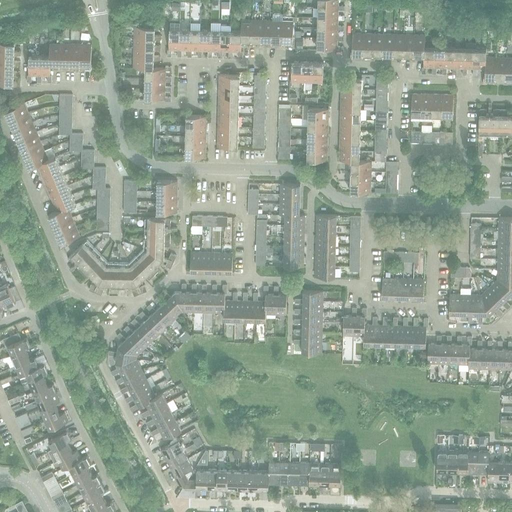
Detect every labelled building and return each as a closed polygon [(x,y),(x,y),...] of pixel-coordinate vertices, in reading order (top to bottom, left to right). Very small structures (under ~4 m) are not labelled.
[(338,7),(338,9),(344,9),(344,5),(338,5),(338,0),(318,0),(318,6),(338,7)] [(338,15),(338,9),(338,7),(318,6),(318,16),(338,17),(338,19),(344,19),(344,15),(338,15)] [(338,25),(338,19),(338,17),(318,16),(317,27),(338,27),(338,29),(344,29),(344,25),(338,25)] [(251,39),(252,19),(241,19),(241,31),(241,39),(249,39),(251,39)] [(262,40),(262,19),(252,19),(251,39),(249,39),(249,46),(253,46),(254,39),(259,40),(262,40)] [(272,40),(272,20),(262,19),(262,40),(259,40),(259,46),(264,46),(264,40),(270,40),(272,40)] [(282,40),(283,20),(272,20),(272,40),(270,40),(270,46),(274,46),(274,40),(280,40),(282,40)] [(282,40),(280,40),(280,46),(284,46),(284,40),(293,41),(293,20),(283,20),(282,40)] [(154,37),(154,39),(161,39),(161,35),(155,34),(155,26),(134,25),(134,36),(154,37)] [(337,35),(338,29),(338,27),(317,27),(317,37),(337,37),(337,39),(344,40),(344,35),(337,35)] [(179,49),(180,29),(169,29),(169,49),(167,49),(167,55),(171,55),(171,49),(177,49),(179,49)] [(190,50),(190,29),(180,29),(179,49),(177,49),(177,55),(181,56),(182,49),(187,50),(190,50)] [(200,50),(200,30),(190,29),(190,50),(187,50),(187,56),(192,56),(192,50),(198,50),(200,50)] [(210,50),(211,30),(200,30),(200,50),(198,50),(198,56),(202,56),(202,50),(208,50),(210,50)] [(220,50),(221,30),(211,30),(210,50),(208,50),(208,56),(212,56),(212,50),(218,50),(220,50)] [(230,51),(231,30),(221,30),(220,50),(218,50),(218,57),(222,57),(222,50),(228,51),(230,51)] [(241,31),(231,30),(230,51),(228,51),(228,57),(232,57),(233,51),(238,51),(241,51),(241,39),(241,31)] [(363,53),(363,33),(352,32),(352,52),(350,52),(350,59),(354,59),(355,53),(361,53),(363,53)] [(373,53),(373,33),(363,33),(363,53),(361,53),(360,59),(365,59),(365,53),(371,53),(373,53)] [(383,54),(384,33),(373,33),(373,53),(371,53),(371,59),(375,60),(375,53),(381,53),(383,54)] [(393,54),(394,33),(384,33),(383,54),(381,53),(381,60),(385,60),(385,54),(391,54),(393,54)] [(403,54),(404,34),(394,33),(393,54),(391,54),(391,60),(395,60),(395,54),(401,54),(403,54)] [(414,54),(414,34),(404,34),(403,54),(401,54),(401,60),(405,60),(406,54),(412,54),(414,54)] [(424,46),(425,46),(425,34),(414,34),(414,54),(412,54),(411,60),(416,61),(416,54),(424,55),(424,46)] [(154,45),(154,39),(154,37),(134,36),(134,46),(154,47),(154,49),(160,49),(160,45),(154,45)] [(337,45),(337,39),(337,37),(317,37),(317,47),(337,48),(337,50),(343,50),(343,46),(337,45)] [(0,51),(14,52),(14,54),(20,55),(21,50),(14,50),(15,42),(0,41),(0,51)] [(60,63),(60,43),(50,43),(49,55),(50,55),(50,63),(58,63),(60,63)] [(70,64),(70,43),(60,43),(60,63),(58,63),(58,70),(62,70),(62,63),(68,64),(70,64)] [(80,64),(81,43),(70,43),(70,64),(68,64),(68,70),(72,70),(72,64),(78,64),(80,64)] [(80,64),(78,64),(78,70),(82,70),(82,64),(91,64),(91,44),(81,43),(80,64)] [(154,55),(154,49),(154,47),(134,46),(134,56),(154,57),(154,59),(160,59),(160,55),(154,55)] [(435,46),(425,46),(424,46),(424,55),(423,66),(422,66),(422,73),(426,73),(426,66),(432,67),(434,67),(435,46)] [(444,67),(445,47),(435,46),(434,67),(432,67),(432,73),(436,73),(436,67),(442,67),(444,67)] [(455,67),(455,47),(445,47),(444,67),(442,67),(442,73),(446,73),(446,67),(452,67),(455,67)] [(465,67),(465,47),(455,47),(455,67),(452,67),(452,73),(457,74),(457,67),(463,67),(465,67)] [(475,68),(475,47),(465,47),(465,67),(463,67),(462,74),(467,74),(467,68),(473,68),(475,68)] [(486,56),(486,48),(475,47),(475,68),(473,68),(473,74),(477,74),(477,68),(485,68),(486,56)] [(14,60),(14,54),(14,52),(0,51),(0,62),(14,62),(14,65),(20,65),(20,60),(14,60)] [(39,75),(40,55),(29,54),(29,74),(27,74),(27,81),(31,81),(31,75),(37,75),(39,75)] [(50,75),(50,63),(50,55),(49,55),(40,55),(39,75),(37,75),(37,81),(41,81),(41,75),(47,75),(50,75)] [(154,67),(154,59),(154,57),(134,56),(133,67),(145,67),(154,67)] [(496,56),(486,56),(485,68),(485,76),(483,76),(483,83),(487,83),(487,77),(493,77),(495,77),(496,56)] [(506,77),(506,57),(496,56),(495,77),(493,77),(493,83),(497,83),(497,77),(503,77),(506,77)] [(511,56),(506,57),(506,77),(503,77),(503,83),(508,83),(508,77),(511,77),(511,56)] [(302,81),(303,61),(292,61),(291,81),(302,81)] [(312,82),(313,61),(303,61),(302,81),(312,82)] [(313,61),(312,82),(323,82),(323,62),(313,61)] [(14,70),(14,65),(14,62),(0,62),(0,72),(14,73),(14,75),(20,75),(20,71),(14,70)] [(165,70),(165,67),(154,67),(145,67),(145,77),(165,78),(165,80),(171,80),(171,76),(165,76),(165,70)] [(14,81),(14,75),(14,73),(0,72),(0,82),(13,83),(13,85),(20,85),(20,81),(14,81)] [(219,84),(239,85),(240,74),(219,73),(219,84)] [(165,86),(165,80),(165,78),(145,77),(145,87),(165,88),(165,90),(171,90),(171,86),(165,86)] [(341,88),(361,88),(362,78),(341,77),(341,88)] [(239,95),(239,85),(219,84),(219,94),(239,95)] [(165,96),(165,90),(165,88),(145,87),(144,98),(164,99),(164,100),(171,100),(171,96),(165,96)] [(361,98),(361,88),(341,88),(341,98),(361,98)] [(422,114),(422,93),(412,93),(411,113),(422,114)] [(432,114),(433,93),(422,93),(422,114),(432,114)] [(442,114),(443,94),(433,93),(432,114),(442,114)] [(239,105),(239,95),(219,94),(219,104),(239,105)] [(443,94),(442,114),(453,114),(454,94),(443,94)] [(361,109),(361,98),(341,98),(341,108),(361,109)] [(10,119),(28,112),(24,102),(5,109),(10,119)] [(239,115),(239,105),(219,104),(218,115),(239,115)] [(308,118),(328,118),(328,108),(308,107),(308,118)] [(361,119),(361,109),(341,108),(340,118),(361,119)] [(489,134),(490,114),(487,114),(487,109),(479,108),(479,134),(489,134)] [(499,134),(500,109),(493,109),(493,114),(490,114),(489,134),(499,134)] [(510,135),(511,129),(511,114),(507,114),(507,109),(500,109),(499,134),(509,135),(510,135)] [(14,129),(32,121),(28,112),(10,119),(14,129)] [(186,125),(206,125),(206,115),(186,114),(186,125)] [(238,125),(239,115),(218,115),(218,125),(238,125)] [(328,129),(328,118),(308,118),(308,128),(328,129)] [(360,129),(361,119),(340,118),(340,128),(360,129)] [(18,138),(36,130),(32,121),(14,129),(18,138)] [(206,135),(206,125),(186,125),(186,135),(206,135)] [(238,136),(238,125),(218,125),(218,135),(238,136)] [(328,139),(328,129),(308,128),(307,138),(328,139)] [(360,139),(360,129),(340,128),(340,139),(360,139)] [(21,148),(40,140),(36,130),(18,138),(21,148)] [(206,146),(206,135),(186,135),(185,145),(206,146)] [(238,146),(238,136),(218,135),(218,146),(238,146)] [(327,149),(328,139),(307,138),(307,148),(327,149)] [(360,149),(360,139),(340,139),(340,149),(360,149)] [(25,157),(44,149),(40,140),(21,148),(25,157)] [(205,156),(206,146),(185,145),(185,156),(205,156)] [(327,160),(327,149),(307,148),(307,159),(327,160)] [(48,159),(48,158),(44,149),(25,157),(29,167),(37,164),(37,163),(48,159)] [(360,160),(360,159),(360,149),(340,149),(339,160),(351,160),(360,160)] [(41,173),(60,165),(56,155),(48,158),(48,159),(37,163),(37,164),(41,173)] [(371,170),(371,160),(360,159),(360,160),(351,160),(351,170),(371,170)] [(45,182),(64,174),(60,165),(41,173),(45,182)] [(371,181),(371,170),(351,170),(351,180),(371,181)] [(49,192),(68,184),(64,174),(45,182),(49,192)] [(157,190),(177,191),(178,180),(157,180),(157,190)] [(371,191),(371,181),(351,180),(350,191),(371,191)] [(280,193),(300,194),(300,183),(280,182),(280,193)] [(53,201),(72,193),(68,184),(49,192),(53,201)] [(177,201),(177,191),(157,190),(157,200),(177,201)] [(68,206),(76,203),(72,193),(53,201),(57,210),(57,211),(68,206)] [(300,204),(300,194),(280,193),(280,203),(300,204)] [(177,211),(177,201),(157,200),(157,211),(177,211)] [(299,214),(300,204),(280,203),(280,214),(285,214),(299,214)] [(72,216),(68,206),(57,211),(57,210),(49,214),(53,223),(72,216)] [(316,224),(336,225),(336,214),(317,213),(316,224)] [(285,224),(304,224),(305,214),(299,214),(285,214),(285,224)] [(57,233),(76,225),(72,216),(53,223),(57,233)] [(499,227),(511,227),(511,216),(499,217),(499,227)] [(145,227),(165,228),(165,225),(170,225),(171,217),(145,217),(145,227)] [(304,235),(304,224),(285,224),(285,234),(304,235)] [(336,235),(336,225),(316,224),(316,234),(336,235)] [(76,225),(57,233),(61,243),(80,235),(76,225)] [(165,231),(165,228),(145,227),(144,237),(170,238),(170,231),(165,231)] [(511,237),(511,227),(499,227),(498,237),(511,237)] [(304,245),(304,235),(285,234),(284,244),(304,245)] [(336,245),(336,235),(316,234),(316,245),(336,245)] [(164,257),(165,249),(165,245),(170,245),(170,238),(144,237),(144,247),(144,248),(164,257)] [(511,247),(511,237),(498,237),(498,248),(511,247)] [(79,261),(94,247),(86,239),(68,257),(73,262),(77,259),(79,261)] [(304,255),(304,245),(284,244),(284,254),(304,255)] [(335,255),(336,245),(316,245),(316,255),(335,255)] [(82,272),(101,254),(94,247),(79,261),(81,263),(77,267),(82,272)] [(511,258),(511,247),(498,248),(498,258),(511,258)] [(154,274),(159,269),(156,265),(164,257),(144,248),(137,255),(154,274)] [(201,271),(202,251),(191,251),(190,271),(201,271)] [(211,271),(212,252),(202,251),(201,271),(211,271)] [(222,272),(222,252),(212,252),(211,271),(222,272)] [(222,252),(222,272),(232,272),(233,252),(222,252)] [(99,282),(108,262),(108,261),(101,254),(82,272),(87,277),(91,273),(99,282)] [(303,265),(304,255),(284,254),(284,265),(303,265)] [(149,279),(154,274),(137,255),(129,262),(137,283),(145,275),(149,279)] [(335,265),(335,255),(316,255),(315,265),(335,265)] [(511,258),(498,258),(498,268),(511,268),(511,258)] [(118,288),(119,262),(108,262),(99,282),(111,282),(111,288),(118,288)] [(128,262),(119,262),(118,288),(125,288),(125,283),(137,283),(129,262),(128,262)] [(335,276),(335,265),(315,265),(315,276),(335,276)] [(511,268),(498,268),(497,278),(511,278),(511,268)] [(392,297),(393,277),(382,277),(382,297),(392,297)] [(403,297),(403,278),(393,277),(392,297),(403,297)] [(413,297),(413,278),(403,278),(403,297),(413,297)] [(413,278),(413,297),(424,298),(424,278),(413,278)] [(511,278),(497,278),(497,279),(510,293),(509,295),(511,298),(511,278)] [(505,299),(509,295),(510,293),(497,279),(489,286),(503,300),(501,302),(507,308),(511,305),(505,299)] [(0,286),(0,289),(7,306),(16,302),(15,300),(20,298),(15,285),(9,287),(8,283),(0,286)] [(184,291),(186,291),(186,283),(182,283),(182,291),(175,291),(170,295),(169,297),(182,311),(183,311),(184,291)] [(194,291),(196,291),(196,283),(192,283),(192,291),(186,291),(184,291),(183,311),(184,311),(194,311),(194,291)] [(204,292),(206,292),(207,283),(202,283),(202,292),(196,291),(194,291),(194,311),(204,311),(204,292)] [(214,292),(217,292),(217,283),(213,283),(212,292),(206,292),(204,292),(204,311),(214,312),(214,292)] [(224,299),(225,299),(225,293),(227,293),(227,284),(223,284),(223,292),(217,292),(214,292),(214,312),(224,312),(224,299)] [(276,294),(278,294),(278,285),(274,285),(274,294),(268,293),(265,293),(265,300),(266,300),(265,313),(266,313),(276,313),(276,294)] [(276,294),(276,313),(286,313),(287,294),(288,294),(289,285),(284,285),(284,294),(278,294),(276,294)] [(497,306),(501,302),(503,300),(489,286),(482,293),(495,308),(494,309),(500,315),(503,312),(497,306)] [(303,300),(323,301),(323,290),(304,289),(304,288),(295,287),(295,292),(303,292),(303,298),(303,300)] [(169,297),(170,295),(165,289),(161,292),(167,298),(163,302),(161,304),(175,318),(182,312),(182,311),(169,297)] [(235,300),(237,300),(237,291),(233,291),(233,300),(225,299),(224,299),(224,312),(224,319),(235,319),(235,300)] [(245,300),(247,300),(248,291),(243,291),(243,300),(237,300),(235,300),(235,319),(245,320),(245,300)] [(255,300),(258,300),(258,292),(254,292),(253,300),(247,300),(245,300),(245,320),(255,320),(255,300)] [(460,313),(461,293),(450,293),(449,313),(460,313)] [(470,313),(471,294),(461,293),(460,313),(468,313),(470,313)] [(489,314),(494,309),(495,308),(482,293),(481,294),(480,313),(478,313),(478,322),(482,322),(483,314),(489,314)] [(480,313),(481,294),(471,294),(470,313),(468,313),(468,322),(472,322),(472,313),(478,313),(480,313)] [(161,304),(163,302),(157,296),(154,299),(160,305),(156,310),(154,311),(168,325),(175,318),(161,304)] [(303,300),(303,298),(295,298),(295,302),(303,302),(303,308),(303,310),(323,311),(323,301),(303,300)] [(265,300),(258,300),(255,300),(255,320),(266,320),(266,313),(265,313),(266,300),(265,300)] [(154,311),(156,310),(150,303),(147,306),(152,312),(148,317),(147,318),(160,332),(166,327),(168,325),(154,311)] [(354,315),(356,315),(357,307),(352,307),(352,315),(344,315),(343,321),(343,332),(343,334),(354,335),(354,315)] [(364,324),(365,324),(365,316),(367,316),(367,307),(363,307),(362,315),(356,315),(354,315),(354,335),(364,335),(364,324)] [(303,310),(303,308),(295,308),(294,312),(303,312),(303,318),(303,320),(322,321),(323,311),(303,310)] [(147,318),(148,317),(142,310),(139,314),(145,320),(141,324),(139,325),(153,340),(160,332),(147,318)] [(375,324),(377,324),(377,316),(373,316),(373,324),(365,324),(364,324),(364,335),(364,343),(374,344),(375,324)] [(385,324),(387,324),(387,316),(383,316),(383,324),(377,324),(375,324),(374,344),(384,344),(385,324)] [(395,325),(397,325),(398,316),(393,316),(393,325),(387,324),(385,324),(384,344),(395,344),(395,325)] [(405,325),(408,325),(408,316),(403,316),(403,325),(397,325),(395,325),(395,344),(405,345),(405,325)] [(415,325),(418,325),(418,317),(414,317),(413,325),(408,325),(405,325),(405,345),(415,345),(415,325)] [(415,325),(415,345),(426,345),(426,326),(428,326),(428,317),(424,317),(424,325),(418,325),(415,325)] [(139,325),(141,324),(135,318),(132,321),(137,327),(133,331),(132,332),(145,347),(153,340),(139,325)] [(303,320),(303,318),(294,318),(294,322),(303,323),(303,328),(302,331),(322,331),(322,321),(303,320)] [(132,332),(133,331),(127,325),(124,328),(130,334),(126,338),(124,339),(138,354),(145,347),(132,332)] [(302,331),(303,328),(294,328),(294,333),(302,333),(302,339),(302,341),(322,341),(322,331),(302,331)] [(22,339),(21,337),(19,331),(2,338),(5,346),(8,345),(11,354),(26,348),(31,346),(27,337),(22,339)] [(124,339),(126,338),(120,332),(117,335),(123,341),(118,345),(117,351),(117,353),(137,356),(137,355),(137,354),(138,354),(124,339)] [(439,343),(441,343),(441,334),(437,334),(437,343),(428,342),(428,345),(428,362),(438,362),(439,343)] [(449,343),(451,343),(451,335),(447,335),(447,343),(441,343),(439,343),(438,362),(449,363),(449,343)] [(459,343),(461,343),(462,335),(457,335),(457,343),(451,343),(449,343),(449,363),(459,363),(459,343)] [(469,348),(470,348),(470,344),(472,344),(472,335),(468,335),(467,344),(461,343),(459,343),(459,363),(468,363),(469,363),(469,348)] [(302,341),(302,339),(294,338),(294,343),(302,343),(302,351),(322,352),(322,341),(302,341)] [(480,348),(482,348),(482,339),(478,339),(477,348),(470,348),(469,348),(469,363),(468,363),(468,367),(479,368),(480,348)] [(490,348),(492,348),(492,340),(488,340),(488,348),(482,348),(480,348),(479,368),(489,368),(490,348)] [(500,349),(502,349),(502,340),(498,340),(498,348),(492,348),(490,348),(489,368),(499,368),(500,349)] [(510,349),(511,348),(511,340),(508,340),(508,349),(502,349),(500,349),(499,368),(509,368),(510,368),(510,349)] [(30,358),(26,348),(11,354),(16,365),(30,359),(30,358)] [(117,353),(117,351),(109,350),(108,354),(117,355),(116,361),(118,366),(119,368),(137,359),(136,358),(137,356),(117,353)] [(20,373),(25,371),(39,365),(35,356),(30,358),(30,359),(16,365),(20,373)] [(124,377),(142,368),(137,359),(119,368),(118,366),(111,370),(113,374),(120,370),(123,375),(124,377)] [(43,374),(48,372),(44,363),(39,365),(25,371),(29,380),(43,374)] [(129,386),(146,377),(142,368),(124,377),(123,375),(116,379),(118,383),(125,379),(128,385),(129,386)] [(48,384),(43,374),(29,380),(33,391),(48,385),(48,384)] [(134,396),(151,386),(146,377),(129,386),(128,385),(120,389),(122,392),(130,388),(133,394),(134,396)] [(37,399),(56,391),(52,382),(48,384),(48,385),(33,391),(37,399)] [(145,401),(156,395),(151,386),(134,396),(133,394),(125,398),(127,401),(135,397),(137,403),(139,405),(145,402),(145,401)] [(55,402),(60,400),(56,391),(37,399),(41,408),(55,402)] [(150,411),(167,402),(162,392),(156,395),(145,401),(145,402),(149,409),(150,411)] [(60,413),(55,402),(41,408),(45,419),(60,413)] [(154,420),(172,411),(167,402),(150,411),(149,409),(141,413),(143,416),(151,413),(153,418),(154,420)] [(49,428),(68,420),(64,411),(60,413),(45,419),(49,428)] [(159,429),(176,420),(172,411),(154,420),(153,418),(146,422),(148,426),(155,422),(158,427),(159,429)] [(20,427),(31,422),(27,412),(21,414),(23,418),(17,420),(20,427)] [(159,429),(158,427),(151,431),(152,435),(160,431),(164,438),(181,429),(176,420),(159,429)] [(36,430),(33,424),(21,429),(24,435),(36,430)] [(67,441),(71,439),(67,430),(49,440),(53,448),(67,441)] [(166,458),(184,448),(178,439),(161,448),(166,458)] [(72,451),(67,441),(53,448),(59,459),(73,451),(72,451)] [(321,450),(321,442),(311,442),(310,450),(321,450)] [(171,467),(188,457),(184,448),(166,458),(171,467)] [(63,467),(68,464),(81,457),(77,449),(72,451),(73,451),(59,459),(63,467)] [(206,449),(197,463),(207,463),(208,449),(206,449)] [(447,470),(448,450),(437,449),(437,470),(447,470)] [(458,470),(458,450),(448,450),(447,470),(458,470)] [(468,471),(468,450),(458,450),(458,470),(468,471)] [(478,471),(479,450),(468,450),(468,471),(478,471)] [(489,451),(479,450),(478,471),(488,471),(489,460),(489,451)] [(87,465),(91,463),(87,454),(81,457),(68,464),(73,473),(87,465)] [(184,485),(188,478),(184,471),(194,466),(188,457),(171,467),(181,485),(184,485)] [(499,461),(489,460),(488,471),(488,481),(499,481),(499,461)] [(279,481),(279,461),(269,461),(269,470),(268,481),(268,491),(269,491),(269,481),(279,481)] [(289,482),(290,461),(279,461),(279,481),(289,482)] [(299,482),(300,462),(290,461),(289,482),(299,482)] [(509,481),(509,461),(499,461),(499,481),(509,481)] [(309,482),(310,462),(300,462),(299,482),(309,482)] [(320,483),(320,462),(310,462),(309,482),(320,483)] [(330,483),(330,462),(320,462),(320,483),(330,483)] [(330,462),(330,483),(341,483),(341,463),(330,462)] [(92,475),(87,465),(73,473),(78,483),(92,476),(92,475)] [(207,489),(207,469),(196,468),(196,479),(188,478),(184,485),(185,488),(207,489)] [(217,489),(217,469),(207,469),(207,489),(217,489)] [(227,490),(228,469),(217,469),(217,489),(227,490)] [(237,490),(238,470),(228,469),(227,490),(237,490)] [(248,490),(248,470),(238,470),(237,490),(248,490)] [(258,490),(258,470),(248,470),(248,490),(258,490)] [(258,490),(268,491),(268,481),(269,470),(258,470),(258,490)] [(83,491),(101,482),(97,473),(92,475),(92,476),(78,483),(83,491)] [(101,493),(106,490),(101,482),(83,491),(87,500),(101,492),(101,493)] [(67,500),(62,489),(57,492),(59,496),(53,499),(57,505),(67,500)] [(106,503),(101,493),(101,492),(87,500),(93,510),(107,503),(106,503)] [(57,505),(60,511),(67,511),(65,509),(71,506),(67,500),(57,505)] [(93,511),(110,511),(116,509),(111,500),(106,503),(107,503),(93,510),(93,511)]
